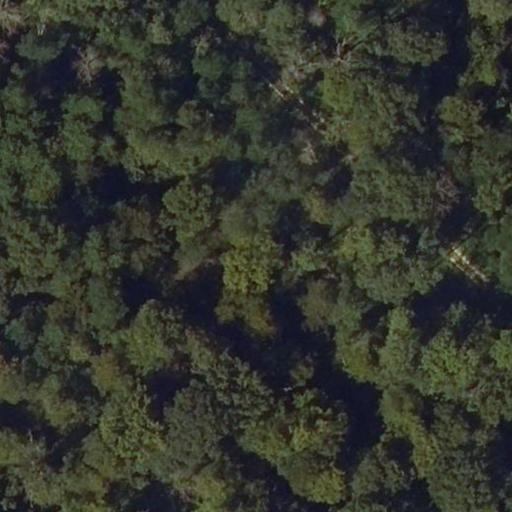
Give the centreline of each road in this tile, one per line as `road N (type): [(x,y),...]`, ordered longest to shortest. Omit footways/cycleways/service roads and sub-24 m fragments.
road 1 (track): [(511,171),(0,263)]
road 2 (track): [(243,0),(511,254)]
